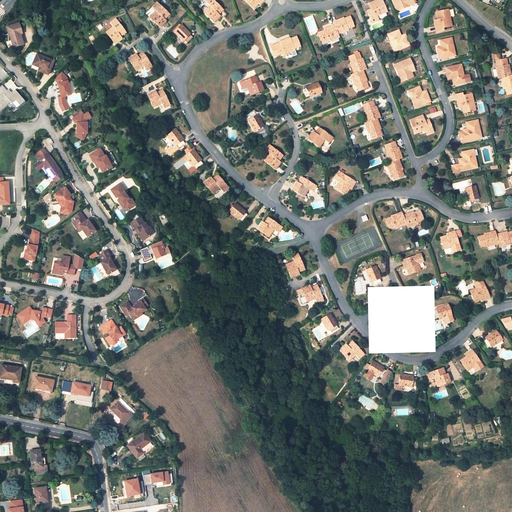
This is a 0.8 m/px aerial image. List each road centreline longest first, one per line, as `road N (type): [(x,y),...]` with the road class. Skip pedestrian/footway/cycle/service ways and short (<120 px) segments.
road 1 (residential): [(86,301),(112,296),(124,283),(126,256),(45,120)]
road 2 (residential): [(414,165),(437,153),(447,134),(448,114),(421,45),(419,26),(432,0)]
road 3 (residential): [(356,322),(380,347),(414,361),(440,356),(488,312),(511,307)]
road 4 (residential): [(0,423),(95,446),(104,511)]
road 5 (residential): [(180,79),(182,98),(219,161),(269,200)]
road 6 (unknown): [(195,226),(227,273),(314,232)]
road 7 (residential): [(33,129),(20,155),(18,217),(0,244)]
road 8 (residential): [(275,12),(201,47),(180,79)]
